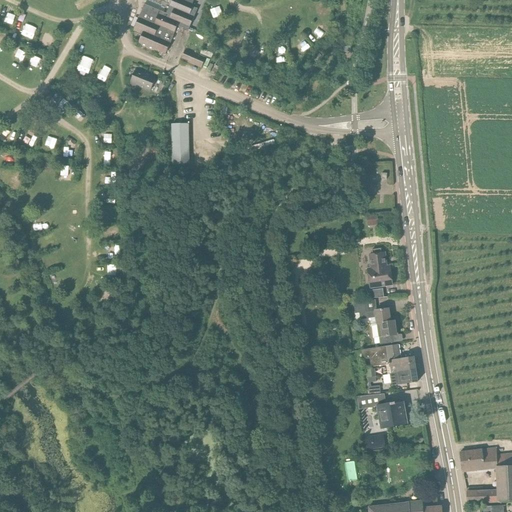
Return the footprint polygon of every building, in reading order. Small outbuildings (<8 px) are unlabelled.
[(144,5),(133,32),(142,36),(138,46),(158,54),(160,51),(167,54),(174,36),(178,26),(189,30),(195,13),(197,8),(193,7),(195,1),(194,1),(194,0),(172,0),(168,10),(173,12),(171,16),(144,5)] [(326,2),(317,4),(318,14),(328,13),(326,2)] [(4,25),(12,28),(15,19),(7,16),(4,25)] [(23,35),(35,38),(38,26),(27,23),(23,35)] [(46,32),(42,43),(53,47),(56,35),(46,32)] [(296,47),(303,53),(310,45),(303,39),(296,47)] [(15,57),(22,59),(26,47),(19,45),(15,57)] [(206,56),(186,49),(185,49),(181,60),(201,68),(206,56)] [(248,55),(255,59),(259,53),(251,49),(248,55)] [(33,62),(43,66),(46,57),(37,53),(33,62)] [(86,55),(79,72),(89,76),(95,59),(86,55)] [(98,77),(106,79),(110,65),(102,63),(98,77)] [(135,69),(130,83),(150,91),(156,77),(149,75),(148,76),(145,75),(146,73),(135,69)] [(79,105),(73,113),(81,120),(88,112),(79,105)] [(124,125),(126,133),(135,130),(132,123),(124,125)] [(188,124),(172,124),(173,164),(189,164),(188,124)] [(69,157),(76,158),(78,147),(70,147),(69,157)] [(115,160),(117,151),(108,150),(106,159),(115,160)] [(43,171),(53,172),(53,161),(43,161),(43,171)] [(70,182),(73,165),(64,164),(61,181),(70,182)] [(118,209),(109,210),(110,221),(119,220),(118,209)] [(378,225),(377,215),(366,216),(368,227),(378,225)] [(44,216),(35,219),(37,228),(47,225),(44,216)] [(386,267),(385,253),(382,253),(381,249),(372,250),(372,254),(369,255),(371,269),(368,269),(370,288),(392,285),(390,266),(386,267)] [(124,277),(124,265),(114,264),(114,276),(124,277)] [(365,299),(387,298),(387,297),(384,297),(383,289),(366,291),(365,299)] [(371,325),(391,322),(389,309),(366,312),(365,300),(353,301),(356,318),(367,317),(368,319),(370,318),(371,325)] [(394,321),(391,322),(371,325),(373,338),(379,337),(380,345),(393,343),(392,336),(396,335),(394,321)] [(401,359),(398,344),(385,347),(385,346),(361,350),(363,359),(370,358),(371,367),(390,364),(389,360),(401,359)] [(401,359),(389,360),(390,364),(391,374),(416,370),(414,357),(401,359)] [(418,382),(416,370),(391,374),(393,386),(418,382)] [(380,387),(369,389),(369,396),(381,395),(380,387)] [(406,415),(404,402),(395,404),(395,402),(385,404),(384,394),(381,395),(369,396),(357,397),(359,410),(377,407),(381,428),(408,424),(406,415)] [(385,447),(383,434),(363,437),(365,450),(385,447)] [(460,453),(462,472),(495,468),(497,491),(467,492),(467,503),(497,502),(511,500),(511,452),(497,454),(497,448),(460,453)] [(348,481),(357,480),(356,461),(347,461),(348,481)] [(442,511),(442,506),(424,508),(423,501),(409,503),(409,502),(368,506),(368,511),(442,511)]
